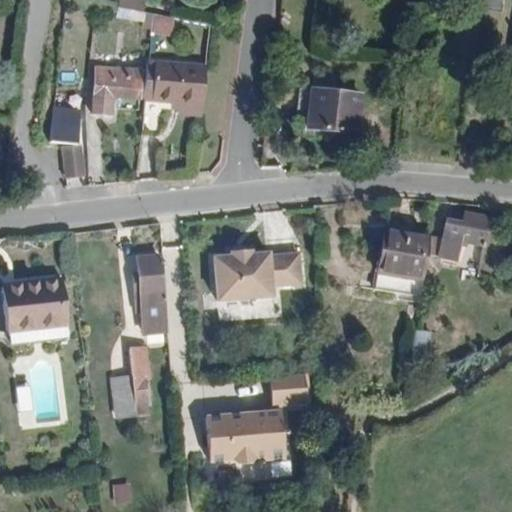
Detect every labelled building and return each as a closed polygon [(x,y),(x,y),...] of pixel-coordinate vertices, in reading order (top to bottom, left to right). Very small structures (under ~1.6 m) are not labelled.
[(126,0),(101,0),(100,7),(125,11),(126,0)] [(151,12),(147,31),(174,37),(178,18),(151,12)] [(208,68),(150,61),(146,97),(204,104),(208,68)] [(133,70),(120,70),(94,68),(91,115),(107,116),(108,98),(139,99),(142,76),(133,75),(133,70)] [(367,94),(310,89),(307,127),(365,131),(367,94)] [(81,112),(55,109),(52,141),(77,144),(81,112)] [(81,146),(63,147),(66,177),(84,175),(81,146)] [(445,217),(438,260),(458,263),(461,246),(487,250),(490,234),(492,226),(485,225),(486,217),(463,213),(462,220),(445,217)] [(427,231),(382,223),(372,284),(418,292),(427,231)] [(226,252),(227,257),(209,259),(214,302),(268,297),(268,287),(298,284),(295,254),(265,256),(264,253),(247,255),(246,251),(226,252)] [(162,328),(156,256),(134,257),(136,273),(128,273),(132,305),(138,304),(141,330),(162,328)] [(61,280),(1,284),(5,329),(45,327),(46,341),(65,340),(61,280)] [(419,328),(414,349),(430,353),(436,333),(419,328)] [(142,344),(126,345),(129,372),(132,399),(142,398),(140,378),(146,377),(142,344)] [(129,372),(110,374),(114,413),(133,411),(132,399),(129,372)] [(55,377),(30,379),(36,432),(61,430),(55,377)] [(205,465),(224,464),(225,470),(261,468),(261,461),(280,460),(276,405),(201,409),(205,465)] [(116,503),(133,501),(132,483),(114,484),(116,503)]
